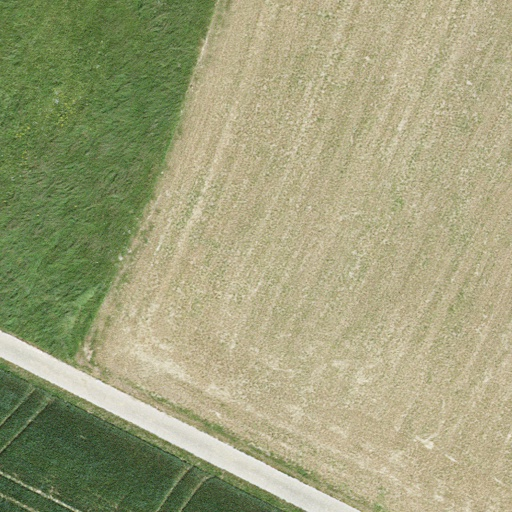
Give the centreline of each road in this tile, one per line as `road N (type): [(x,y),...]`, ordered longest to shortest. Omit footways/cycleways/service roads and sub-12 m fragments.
road 1 (track): [(328,511),(0,346)]
road 2 (motorway): [(511,392),(220,511)]
